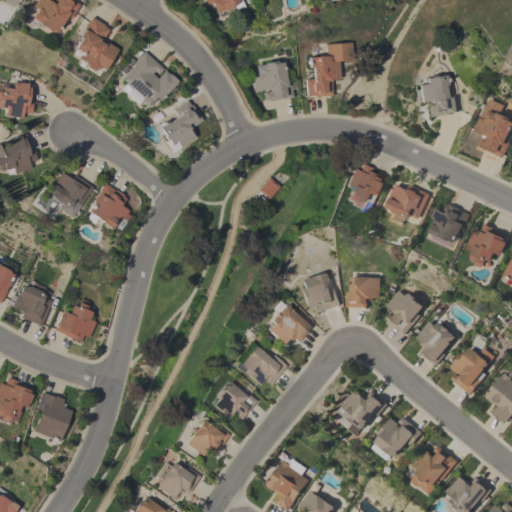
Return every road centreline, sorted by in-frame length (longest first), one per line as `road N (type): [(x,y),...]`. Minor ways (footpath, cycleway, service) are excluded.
road 1 (tertiary): [(52,511),(92,448),(146,240),(170,199),(205,168),(276,138),(359,136),(511,205)]
road 2 (residential): [(212,511),(350,345)]
road 3 (residential): [(350,345),(378,357),(511,469)]
road 4 (residential): [(243,146),(219,93),(184,45),(125,0)]
